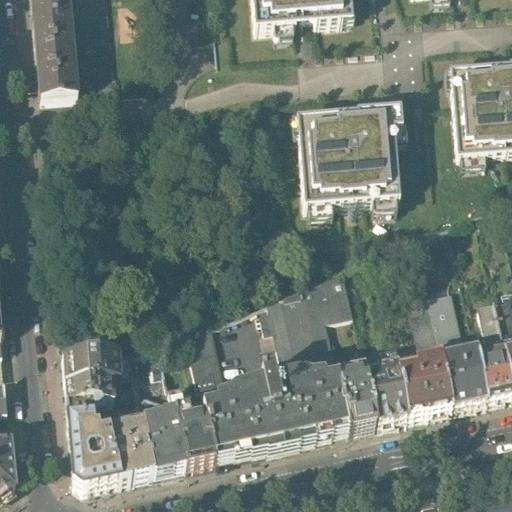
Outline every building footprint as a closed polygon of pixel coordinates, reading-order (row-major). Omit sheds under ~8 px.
[(34,45),(38,106),(75,103),(66,0),(29,0),(32,20),(34,45)] [(350,0),(254,0),(259,40),(354,29),(350,0)] [(144,36),(143,2),(119,3),(120,37),(144,36)] [(511,70),(450,77),(458,164),(511,159),(511,70)] [(394,117),(296,125),(304,220),(402,212),(394,117)] [(185,345),(203,420),(238,412),(238,403),(305,389),(306,397),(338,388),(325,331),(352,323),(344,280),(267,312),(268,319),(263,325),(265,342),(274,342),(281,371),(270,373),(271,379),(224,391),(212,336),(185,345)] [(505,314),(493,317),(511,408),(511,407),(511,302),(503,303),(501,307),(505,314)] [(449,307),(428,310),(440,368),(452,421),(482,414),(487,413),(479,373),(477,365),(462,367),(449,307)] [(420,362),(428,369),(440,368),(428,310),(409,314),(420,362)] [(494,369),(479,373),(487,413),(507,408),(511,408),(493,317),(481,319),(482,333),(487,352),(487,362),(491,363),(494,369)] [(61,344),(63,365),(86,363),(85,341),(61,344)] [(86,363),(63,365),(63,372),(65,393),(109,388),(132,386),(130,359),(86,363)] [(413,361),(395,364),(408,430),(446,422),(452,421),(440,368),(428,369),(427,373),(416,375),(413,361)] [(382,387),(367,388),(377,437),(404,431),(408,430),(395,364),(379,368),(382,387)] [(366,382),(338,388),(350,443),(365,440),(377,437),(367,388),(366,382)] [(109,388),(65,393),(66,412),(100,410),(112,410),(109,388)] [(205,430),(214,472),(264,462),(294,455),(350,443),(338,388),(306,397),(305,389),(238,403),(238,412),(203,420),(205,430)] [(171,413),(185,479),(192,477),(214,472),(205,430),(188,435),(187,427),(189,422),(184,397),(169,403),(171,413)] [(140,423),(152,486),(157,485),(182,479),(185,479),(171,413),(159,416),(150,409),(137,412),(140,423)] [(100,410),(66,412),(73,491),(77,497),(83,501),(113,494),(118,493),(107,441),(100,410)] [(123,440),(107,441),(118,493),(122,492),(152,486),(140,423),(121,427),(123,440)] [(0,509),(5,506),(12,501),(8,454),(0,455),(0,509)]
